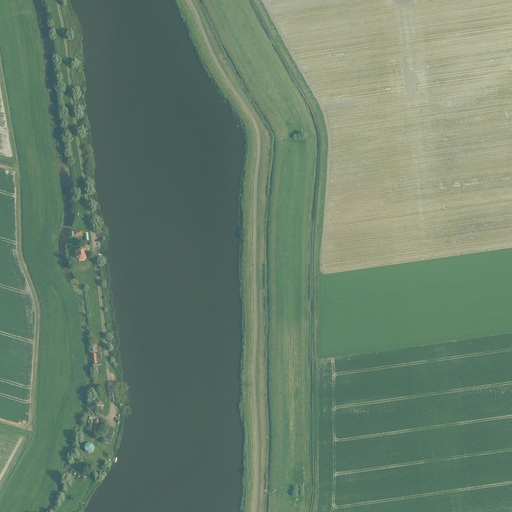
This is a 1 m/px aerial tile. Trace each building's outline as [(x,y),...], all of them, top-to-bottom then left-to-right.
[(86,252),(87,252),(87,249),(80,249),(80,252),(76,252),(76,259),(79,261),(83,261),(86,258),(86,252)] [(102,413),(104,407),(100,401),(93,403),(90,409),(95,415),(102,413)] [(89,421),(88,425),(87,428),(87,430),(92,432),(92,429),(98,430),(100,423),(89,421)] [(111,441),(113,433),(105,430),(102,438),(111,441)] [(93,453),(94,449),(93,445),(89,443),(85,445),(83,448),(85,453),(88,454),(93,453)]
